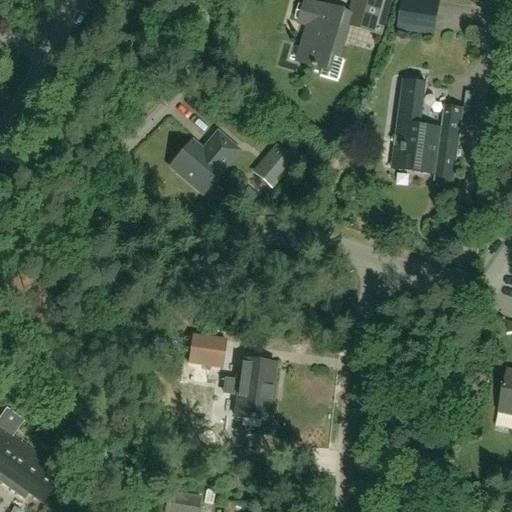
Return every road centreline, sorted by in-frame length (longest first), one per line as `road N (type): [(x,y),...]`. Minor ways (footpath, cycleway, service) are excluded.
road 1 (residential): [(212,0),(173,100),(87,201),(132,233),(311,240),(374,263)]
road 2 (track): [(88,511),(86,458),(45,340),(42,304),(51,234),(70,208),(87,201)]
road 3 (residential): [(342,511),(374,263)]
road 4 (residential): [(0,135),(81,0)]
road 5 (residential): [(374,263),(511,307)]
